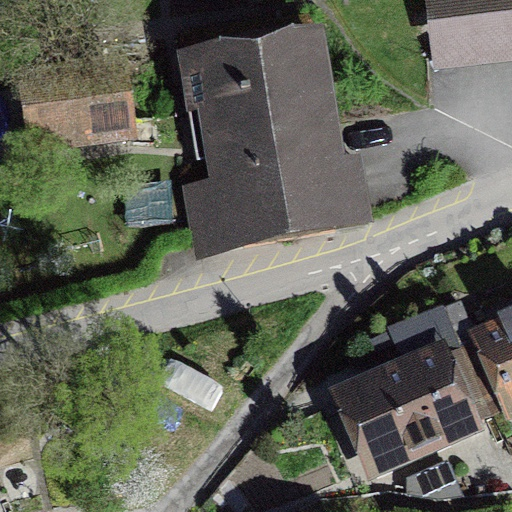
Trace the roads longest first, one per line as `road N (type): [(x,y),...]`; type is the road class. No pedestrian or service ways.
road 1 (residential): [(381,252),(0,344)]
road 2 (residential): [(168,511),(381,252)]
road 3 (residential): [(511,200),(381,252)]
